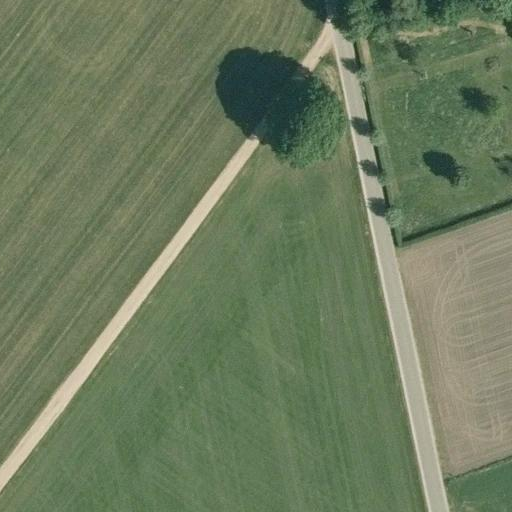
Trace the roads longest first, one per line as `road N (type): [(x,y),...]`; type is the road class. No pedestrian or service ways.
road 1 (track): [(0,475),(308,63),(341,0)]
road 2 (unclassified): [(437,511),(334,0)]
